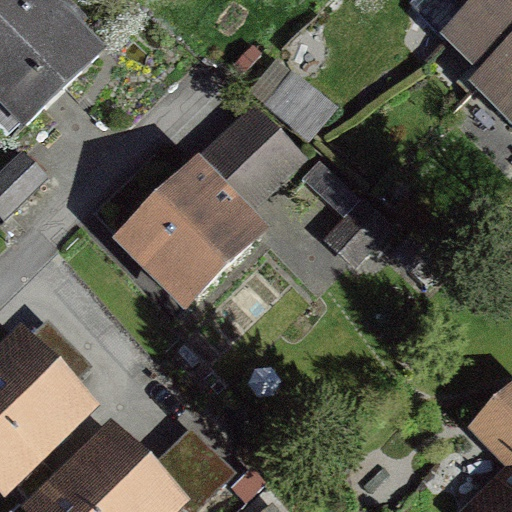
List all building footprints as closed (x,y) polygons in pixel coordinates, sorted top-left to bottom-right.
[(45,0),(0,0),(0,117),(24,143),(107,64),(45,0)] [(410,0),(404,7),(446,48),(494,0),(410,0)] [(511,74),(511,0),(494,0),(446,48),(493,94),(511,74)] [(288,67),(270,101),(318,126),(336,93),(288,67)] [(483,104),(511,133),(511,74),(493,94),(483,104)] [(29,153),(0,178),(0,205),(7,213),(49,176),(29,153)] [(203,175),(116,259),(188,333),(275,249),(203,175)] [(363,205),(328,248),(352,268),(387,225),(363,205)] [(26,351),(0,375),(0,511),(19,511),(104,432),(26,351)] [(511,511),(511,401),(470,442),(510,483),(480,511),(511,511)] [(193,482),(224,466),(209,436),(178,452),(193,482)] [(185,511),(117,443),(47,511),(185,511)]
